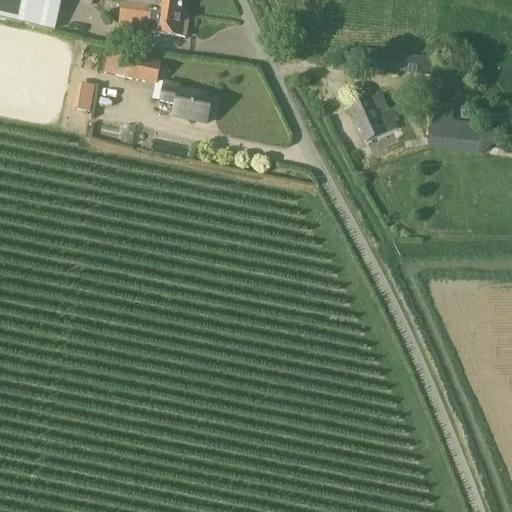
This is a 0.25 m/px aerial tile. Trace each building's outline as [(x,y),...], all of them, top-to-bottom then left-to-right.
[(61,6),(34,0),(0,0),(0,21),(55,34),(61,6)] [(124,0),(124,5),(155,10),(155,14),(180,17),(183,0),(124,0)] [(180,19),(180,17),(155,14),(155,10),(124,5),(120,28),(148,32),(148,33),(185,39),(188,21),(180,19)] [(348,47),(346,63),(346,65),(374,68),(376,56),(376,52),(366,51),(366,49),(348,47)] [(380,69),(423,74),(425,57),(382,52),(380,69)] [(102,74),(124,79),(129,59),(107,55),(102,74)] [(129,59),(124,79),(124,80),(156,87),(160,65),(129,59)] [(71,109),(90,113),(95,86),(76,83),(71,109)] [(174,118),(206,125),(212,97),(179,90),(180,88),(164,84),(160,103),(176,106),(174,118)] [(397,130),(382,95),(349,109),(364,144),(397,130)] [(432,122),(430,139),(485,146),(486,129),(432,122)]
